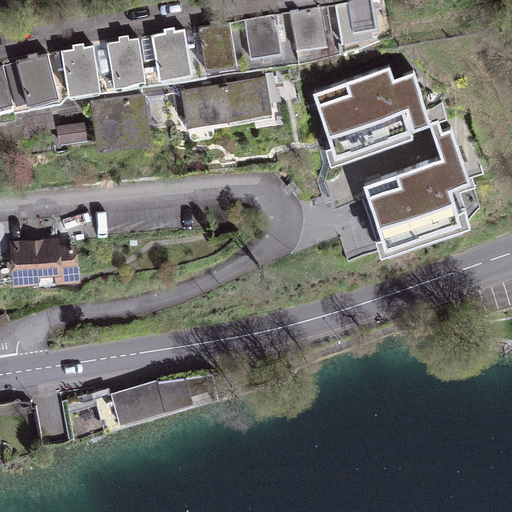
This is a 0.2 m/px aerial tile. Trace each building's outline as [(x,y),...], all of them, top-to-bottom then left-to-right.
[(367,0),(335,5),(340,36),(372,31),(367,0)] [(321,7),(290,13),(295,44),(326,39),(321,7)] [(275,15),(244,20),(250,52),(280,47),(275,15)] [(230,22),(199,27),(205,66),(236,61),(230,22)] [(152,35),(146,36),(152,71),(158,69),(159,74),(191,69),(184,29),(152,34),(152,35)] [(146,36),(107,42),(113,77),(106,78),(108,85),(116,84),(115,79),(144,74),(144,72),(152,71),(146,36)] [(93,45),(54,51),(57,66),(64,65),(68,87),(99,82),(93,45)] [(47,52),(5,63),(17,107),(30,103),(29,97),(55,90),(57,96),(59,96),(47,52)] [(362,133),(364,140),(410,124),(400,95),(404,93),(414,122),(429,116),(431,121),(439,118),(433,103),(426,106),(414,69),(403,73),(405,78),(396,81),(389,63),(331,84),(334,95),(318,100),(333,143),(362,133)] [(2,65),(0,65),(0,112),(14,109),(2,65)] [(272,76),(224,84),(229,116),(271,109),(269,101),(276,100),(272,76)] [(187,123),(229,116),(224,84),(182,90),(183,92),(175,93),(178,109),(181,114),(186,113),(187,123)] [(143,96),(94,102),(98,140),(148,133),(143,96)] [(52,112),(22,118),(25,134),(55,128),(52,112)] [(75,139),(85,138),(83,123),(73,124),(75,139)] [(75,139),(73,124),(58,126),(60,141),(75,139)] [(385,187),(368,193),(383,235),(412,225),(414,233),(461,216),(450,185),(469,179),(451,127),(440,130),(444,139),(438,141),(448,169),(444,170),(439,156),(381,176),(385,187)] [(299,185),(294,179),(287,186),(292,192),(299,185)] [(23,279),(31,279),(31,277),(57,275),(57,278),(76,277),(73,247),(57,248),(56,242),(14,245),(16,278),(22,278),(23,279)] [(96,391),(107,426),(217,393),(212,372),(159,380),(158,378),(111,393),(109,388),(96,391)] [(59,402),(41,405),(47,440),(66,437),(59,402)]
